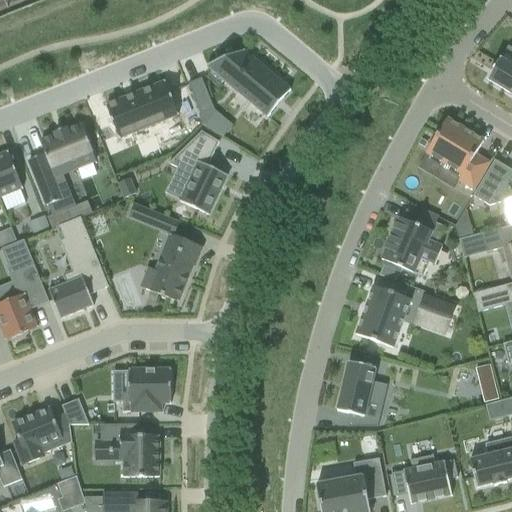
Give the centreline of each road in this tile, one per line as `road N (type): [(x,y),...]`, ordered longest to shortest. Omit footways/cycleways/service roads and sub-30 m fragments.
road 1 (residential): [(436,90),(362,222),(327,322),(299,428),(294,511)]
road 2 (residential): [(357,89),(246,26),(0,122)]
road 3 (residential): [(228,327),(251,256),(297,165),(357,89)]
road 4 (residential): [(0,385),(148,326),(228,327)]
road 5 (residential): [(217,511),(228,327)]
